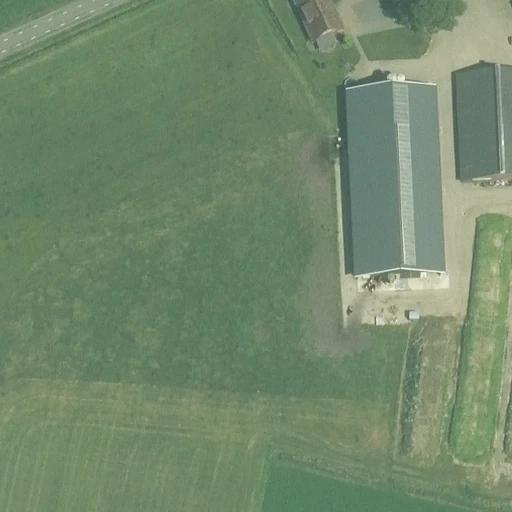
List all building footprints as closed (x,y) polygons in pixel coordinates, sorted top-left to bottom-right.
[(312,44),(342,31),(334,14),(332,14),(325,0),(298,0),(294,2),(312,44)] [(442,47),(378,57),(383,90),(447,80),(442,47)] [(461,184),(511,181),(511,74),(455,77),(461,184)] [(357,281),(440,277),(432,93),(349,97),(353,186),(354,207),(357,281)] [(424,317),(441,320),(443,305),(426,302),(424,317)]
